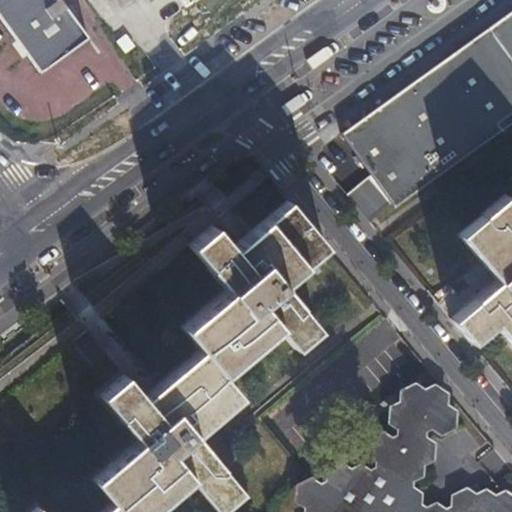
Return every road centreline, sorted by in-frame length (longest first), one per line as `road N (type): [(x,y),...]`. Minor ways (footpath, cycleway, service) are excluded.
road 1 (residential): [(218,105),(284,167),(511,439)]
road 2 (tertiary): [(34,243),(218,105)]
road 3 (tertiary): [(218,105),(363,0)]
